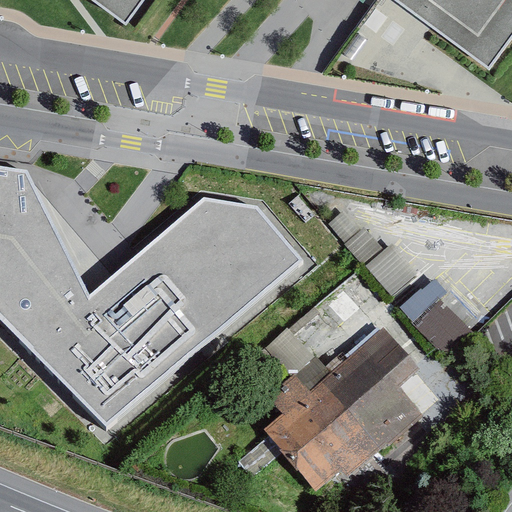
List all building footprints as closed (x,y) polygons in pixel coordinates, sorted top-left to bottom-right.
[(511,40),(511,0),(96,0),(125,22),(141,0),(396,0),(491,69),(511,40)] [(27,177),(0,173),(0,327),(106,437),(302,267),(257,213),(204,205),(90,303),(27,177)] [(389,261),(367,237),(353,250),(397,297),(418,278),(396,255),(389,261)] [(447,298),(438,288),(407,315),(450,363),(474,342),(440,303),(447,298)] [(416,379),(385,341),(310,403),(296,386),(276,402),(292,421),(275,435),(321,491),(344,471),(352,481),(422,423),(398,394),(416,379)]
